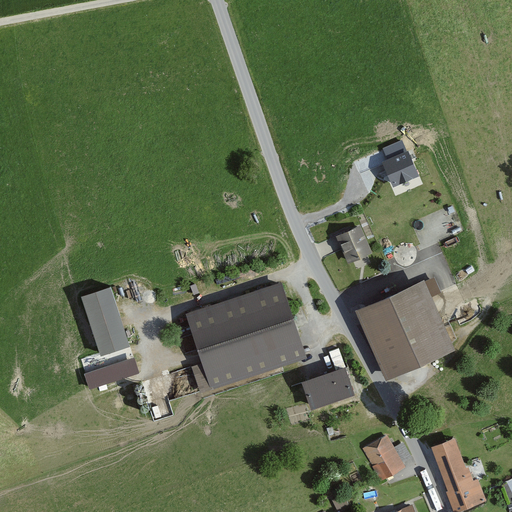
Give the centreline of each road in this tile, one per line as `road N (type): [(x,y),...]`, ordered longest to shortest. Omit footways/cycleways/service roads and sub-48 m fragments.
road 1 (tertiary): [(214,0),(292,218),(441,511)]
road 2 (unclassified): [(0,23),(124,0)]
